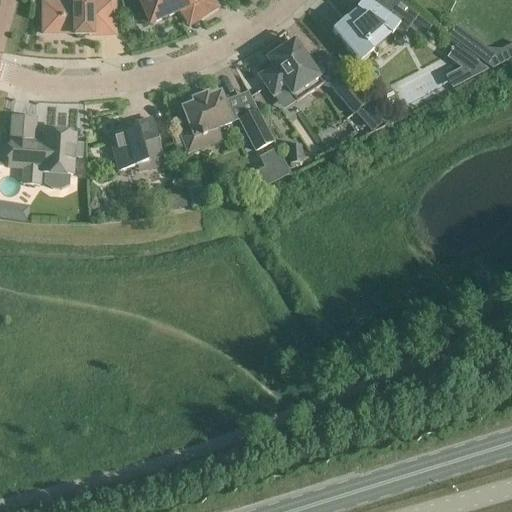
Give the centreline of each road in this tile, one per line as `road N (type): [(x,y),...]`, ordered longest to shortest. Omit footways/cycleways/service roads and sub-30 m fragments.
road 1 (residential): [(295,0),(226,48),(166,73),(99,85),(31,84),(0,73)]
road 2 (primary): [(295,511),(511,445)]
